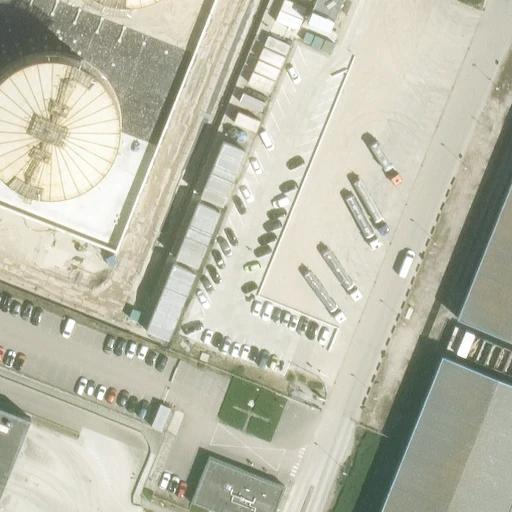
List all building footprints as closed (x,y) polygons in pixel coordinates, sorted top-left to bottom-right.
[(25,192),(39,196),(52,196),(65,194),(78,189),(89,182),(99,174),(107,163),(113,152),(117,139),(118,126),(117,113),(113,101),(108,90),(101,80),(92,71),(82,64),(71,59),(56,56),(41,56),(27,58),(13,64),(1,73),(0,73),(0,177),(11,186),(25,192)] [(511,175),(456,318),(511,340),(511,175)] [(507,511),(511,500),(511,383),(441,355),(378,511),(507,511)] [(0,494),(30,419),(0,407),(0,494)] [(212,511),(274,511),(285,487),(208,457),(190,503),(212,511)]
